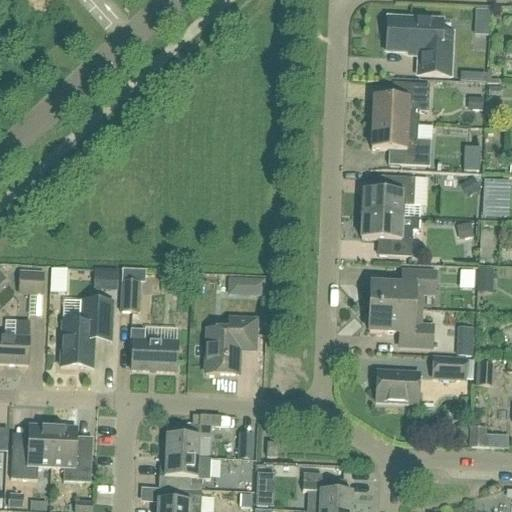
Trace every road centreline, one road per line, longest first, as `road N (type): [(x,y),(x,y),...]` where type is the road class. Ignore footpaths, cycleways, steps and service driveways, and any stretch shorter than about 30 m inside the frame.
road 1 (residential): [(323,412),(335,21),(352,0)]
road 2 (unclassified): [(0,154),(176,0)]
road 3 (residential): [(127,405),(323,412)]
road 4 (residential): [(0,398),(127,405)]
road 5 (residential): [(390,463),(511,470)]
